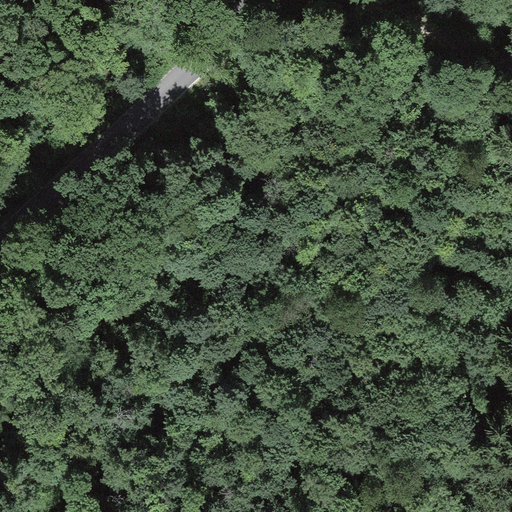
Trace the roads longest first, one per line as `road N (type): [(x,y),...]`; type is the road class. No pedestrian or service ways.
road 1 (unclassified): [(237,0),(214,47),(0,250)]
road 2 (track): [(511,92),(387,0)]
